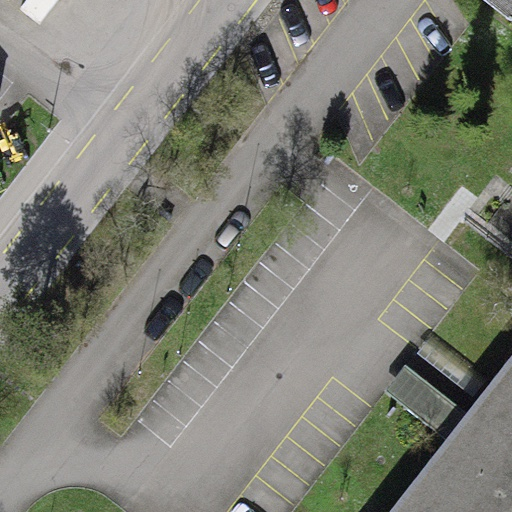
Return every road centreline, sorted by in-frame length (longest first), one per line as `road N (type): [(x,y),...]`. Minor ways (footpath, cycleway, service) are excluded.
road 1 (unknown): [(0,430),(103,459),(147,453),(228,393),(371,237)]
road 2 (unclassified): [(0,298),(234,0)]
